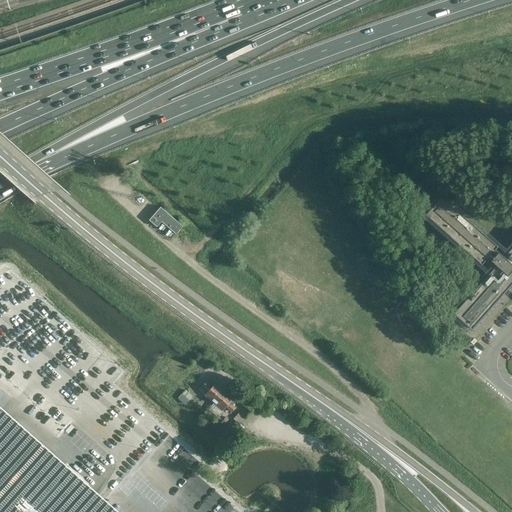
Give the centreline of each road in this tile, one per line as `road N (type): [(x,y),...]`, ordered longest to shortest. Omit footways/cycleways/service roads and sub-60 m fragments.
road 1 (motorway): [(30,165),(473,0)]
road 2 (secondary): [(337,414),(183,307),(0,157)]
road 3 (motorway): [(30,165),(205,68),(352,0)]
road 4 (track): [(427,86),(305,125),(187,261)]
road 5 (motorway): [(0,126),(239,7)]
road 6 (unknown): [(163,465),(178,439),(0,288)]
road 7 (motorway): [(0,88),(239,7)]
road 8 (unknown): [(0,323),(163,465)]
road 9 (unknown): [(0,364),(138,491)]
road 10 (secondary): [(472,511),(337,414)]
road 11 (unknown): [(115,511),(0,408)]
road 12 (secondary): [(337,414),(438,511)]
